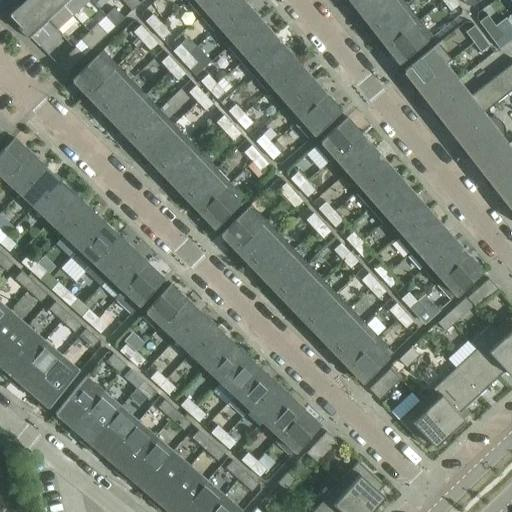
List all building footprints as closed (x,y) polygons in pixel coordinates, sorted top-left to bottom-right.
[(24,0),(9,15),(37,46),(55,29),(28,0),(24,0)] [(28,0),(55,29),(72,14),(59,0),(28,0)] [(59,0),(72,14),(86,0),(59,0)] [(121,0),(122,0),(131,11),(141,3),(138,0),(121,0)] [(200,16),(218,0),(188,0),(187,1),(200,16)] [(214,32),(246,3),(242,0),(218,0),(200,16),(214,32)] [(348,0),(354,7),(350,10),(356,18),(378,0),(348,0)] [(362,25),(366,22),(372,31),(406,4),(402,0),(378,0),(356,18),(362,25)] [(450,11),(459,5),(454,0),(444,0),(443,1),(450,11)] [(227,47),(259,19),(246,3),(214,32),(227,47)] [(379,39),(375,42),(381,50),(419,20),(406,4),(372,31),(379,39)] [(105,16),(115,26),(124,18),(114,7),(105,16)] [(153,14),(145,21),(153,31),(161,24),(153,14)] [(486,32),(495,26),(488,16),(479,22),(486,32)] [(241,62),(273,34),(259,19),(227,47),(241,62)] [(387,57),(391,54),(398,64),(432,37),(419,20),(381,50),(387,57)] [(89,32),(99,42),(107,34),(97,23),(89,32)] [(162,40),(169,33),(161,24),(153,31),(162,40)] [(141,25),(133,32),(142,41),(149,35),(141,25)] [(473,42),(481,36),(474,26),(465,33),(473,42)] [(495,26),(486,32),(494,42),(503,36),(495,26)] [(99,42),(89,32),(80,41),(90,51),(99,42)] [(273,34),(241,62),(254,78),(286,49),(273,34)] [(150,51),(157,44),(149,35),(142,41),(150,51)] [(481,36),(473,42),(480,52),(489,46),(481,36)] [(412,81),(409,84),(413,89),(445,64),(445,65),(452,60),(439,44),(442,41),(441,40),(403,70),(412,81)] [(180,44),(173,51),(181,60),(189,54),(180,44)] [(66,74),(84,56),(75,47),(57,65),(66,74)] [(286,49),(254,78),(268,93),(300,65),(286,49)] [(79,88),(76,92),(82,99),(117,65),(102,50),(71,80),(79,88)] [(189,70),(197,63),(189,54),(181,60),(189,70)] [(168,55),(161,62),(169,72),(177,65),(168,55)] [(505,135),(505,128),(502,123),(498,119),(491,117),(486,118),(483,113),(511,90),(511,62),(469,96),(457,80),(429,103),(437,113),(434,116),(442,126),(442,127),(446,125),(462,146),(459,148),(467,158),(467,159),(467,160),(471,157),(487,178),(484,180),(492,191),(493,192),(496,189),(504,199),(511,192),(511,150),(503,140),(505,135)] [(417,94),(417,95),(421,92),(429,103),(457,80),(445,65),(445,64),(413,89),(417,94)] [(89,106),(93,102),(100,110),(131,80),(117,65),(82,99),(89,106)] [(177,81),(185,74),(177,65),(169,72),(177,81)] [(300,65),(268,93),(281,108),(313,80),(300,65)] [(208,74),(200,81),(209,90),(216,84),(208,74)] [(108,118),(104,121),(111,128),(145,95),(131,80),(100,110),(108,118)] [(313,80),(281,108),(295,124),(327,95),(313,80)] [(217,100),(225,93),(216,84),(209,90),(217,100)] [(196,86),(188,93),(197,102),(204,95),(196,86)] [(117,135),(121,131),(128,139),(159,110),(145,95),(111,128),(117,135)] [(205,111),(212,104),(204,95),(197,102),(205,111)] [(309,140),(341,111),(327,95),(295,124),(309,140)] [(236,105),(228,112),(237,121),(244,114),(236,105)] [(136,147),(132,151),(139,158),(173,124),(159,110),(128,139),(136,147)] [(245,130),(252,123),(244,114),(237,121),(245,130)] [(223,116),(216,123),(224,132),(232,125),(223,116)] [(346,117),(314,146),(328,162),(361,133),(346,117)] [(145,164),(149,161),(157,169),(188,139),(173,124),(139,158),(145,164)] [(233,141),(240,134),(232,125),(224,132),(233,141)] [(342,177),(374,149),(361,133),(328,162),(342,177)] [(263,134),(256,141),(264,151),(272,144),(263,134)] [(0,184),(0,185),(5,180),(4,179),(29,153),(13,138),(0,152),(0,184)] [(164,176),(160,180),(167,187),(202,154),(188,139),(157,169),(164,176)] [(272,160),(280,153),(272,144),(264,151),(272,160)] [(251,146),(244,153),(252,162),(260,155),(251,146)] [(355,192),(388,164),(374,149),(342,177),(355,192)] [(29,153),(4,179),(5,180),(19,193),(44,166),(29,153)] [(174,194),(177,190),(185,198),(216,168),(202,154),(167,187),(174,194)] [(260,171),(268,164),(260,155),(252,162),(260,171)] [(369,208),(401,179),(388,164),(355,192),(369,208)] [(44,166),(19,193),(34,207),(59,180),(44,166)] [(192,206),(189,209),(195,216),(230,183),(216,168),(185,198),(192,206)] [(298,172),(290,179),(299,188),(306,181),(298,172)] [(382,223),(415,195),(401,179),(369,208),(382,223)] [(59,180),(34,207),(49,221),(74,194),(59,180)] [(307,197),(314,190),(306,181),(299,188),(307,197)] [(214,228),(245,199),(230,183),(195,216),(202,223),(206,220),(214,228)] [(286,183),(278,190),(286,199),(294,192),(286,183)] [(295,208),(302,201),(294,192),(286,199),(295,208)] [(74,194),(49,221),(64,235),(88,208),(74,194)] [(415,195),(382,223),(396,238),(428,210),(415,195)] [(325,202),(318,209),(326,218),(334,211),(325,202)] [(228,242),(224,246),(231,253),(265,220),(250,204),(220,234),(228,242)] [(88,208),(64,235),(78,249),(103,222),(88,208)] [(428,210),(396,238),(409,254),(442,225),(428,210)] [(335,227),(342,220),(334,211),(326,218),(335,227)] [(313,213),(306,220),(314,229),(322,222),(313,213)] [(237,260),(241,256),(249,264),(279,235),(265,220),(231,253),(237,260)] [(103,222),(78,249),(70,258),(85,272),(118,236),(103,222)] [(323,238),(330,231),(322,222),(314,229),(323,238)] [(442,225),(409,254),(423,269),(455,241),(442,225)] [(353,232),(345,239),(354,248),(361,241),(353,232)] [(256,272),(252,276),(259,283),(294,249),(279,235),(249,264),(256,272)] [(0,243),(9,252),(16,244),(6,236),(0,243)] [(118,236),(85,272),(100,286),(133,250),(118,236)] [(362,257),(370,250),(361,241),(354,248),(362,257)] [(455,241),(423,269),(436,284),(469,256),(455,241)] [(341,243),(333,250),(342,259),(349,252),(341,243)] [(265,289),(269,286),(277,294),(308,264),(294,249),(259,283),(265,289)] [(133,250),(100,286),(115,299),(119,295),(148,264),(133,250)] [(0,266),(6,272),(13,264),(0,252),(0,251),(0,266)] [(350,268),(358,261),(349,252),(342,259),(350,268)] [(28,255),(21,263),(30,271),(37,263),(28,255)] [(451,300),(483,272),(469,256),(436,284),(451,300)] [(381,262),(373,269),(381,278),(389,271),(381,262)] [(39,279),(46,271),(37,263),(30,271),(39,279)] [(119,295),(115,299),(131,314),(164,279),(148,264),(119,295)] [(284,301),(280,305),(287,312),(322,279),(308,264),(277,294),(284,301)] [(21,270),(14,279),(27,290),(34,282),(21,270)] [(390,287),(397,280),(389,271),(381,278),(390,287)] [(369,273),(361,280),(369,289),(377,282),(369,273)] [(498,290),(488,278),(466,298),(476,309),(498,290)] [(294,319),(297,315),(305,323),(336,293),(322,279),(287,312),(294,319)] [(40,302),(47,294),(34,282),(27,290),(40,302)] [(58,282),(51,290),(60,298),(67,290),(58,282)] [(378,298),(385,291),(377,282),(369,289),(378,298)] [(170,284),(140,316),(157,331),(161,326),(160,326),(185,299),(170,284)] [(70,306),(76,299),(67,290),(60,298),(70,306)] [(408,292),(401,299),(409,308),(417,301),(408,292)] [(312,331),(309,334),(315,341),(350,308),(336,293),(305,323),(312,331)] [(185,299),(160,326),(161,326),(175,340),(200,313),(185,299)] [(55,301),(48,309),(61,321),(68,313),(55,301)] [(418,317),(425,310),(417,301),(409,308),(418,317)] [(0,322),(10,311),(0,302),(0,322)] [(396,303),(389,310),(397,319),(405,312),(396,303)] [(464,314),(456,306),(447,314),(454,323),(464,314)] [(322,348),(326,345),(333,352),(364,323),(350,308),(315,341),(322,348)] [(88,309),(82,317),(91,325),(97,318),(88,309)] [(0,357),(27,326),(10,311),(0,322),(0,357)] [(405,329),(413,322),(405,312),(397,319),(405,329)] [(74,333),(81,325),(68,313),(61,321),(74,333)] [(200,313),(175,340),(190,354),(215,327),(200,313)] [(437,323),(445,331),(454,323),(447,314),(437,323)] [(511,315),(497,330),(496,330),(511,347),(511,315)] [(100,334),(107,326),(97,318),(91,325),(100,334)] [(341,360),(337,364),(344,371),(378,338),(364,323),(333,352),(341,360)] [(505,371),(511,377),(511,375),(511,347),(496,330),(497,330),(491,324),(470,343),(475,349),(476,349),(500,375),(505,371)] [(0,365),(5,371),(2,375),(9,382),(44,341),(27,326),(0,357),(0,365)] [(215,327),(190,354),(205,367),(230,341),(215,327)] [(85,328),(78,336),(89,346),(96,338),(85,328)] [(362,383),(393,353),(378,338),(344,371),(350,378),(354,374),(362,383)] [(17,388),(21,384),(30,392),(62,356),(44,341),(9,382),(17,388)] [(230,341),(205,367),(220,381),(245,355),(230,341)] [(126,343),(119,351),(129,359),(135,352),(126,343)] [(398,359),(406,367),(419,355),(411,347),(398,359)] [(456,368),(480,394),(500,375),(476,349),(475,349),(456,368)] [(138,368),(145,360),(135,352),(129,359),(138,368)] [(108,363),(119,373),(126,365),(115,355),(108,363)] [(245,355),(220,381),(235,395),(260,369),(245,355)] [(36,405),(44,412),(79,371),(62,356),(30,392),(40,400),(36,405)] [(130,368),(123,377),(136,388),(143,380),(130,368)] [(368,389),(379,400),(400,379),(389,368),(368,389)] [(464,419),(459,413),(480,394),(456,368),(419,401),(449,433),(464,419)] [(235,395),(228,403),(243,417),(249,409),(275,383),(260,369),(235,395)] [(156,371),(150,378),(159,386),(166,379),(156,371)] [(50,417),(58,424),(62,420),(72,428),(104,392),(86,376),(50,417)] [(168,395),(175,387),(166,379),(159,386),(168,395)] [(149,400),(156,392),(143,380),(136,388),(149,400)] [(275,383),(249,409),(264,423),(290,397),(275,383)] [(82,436),(78,441),(86,448),(121,407),(104,392),(72,428),(82,436)] [(290,397),(264,423),(278,437),(279,437),(304,411),(290,397)] [(187,398),(180,406),(189,414),(196,406),(187,398)] [(164,399),(157,407),(170,419),(177,411),(164,399)] [(429,441),(434,447),(449,433),(419,401),(398,420),(423,446),(429,441)] [(198,422),(205,415),(196,406),(189,414),(198,422)] [(93,454),(97,449),(107,458),(138,422),(121,407),(86,448),(93,454)] [(183,431),(190,423),(177,411),(170,419),(183,431)] [(291,457),(320,425),(304,411),(279,437),(278,437),(274,441),(291,457)] [(116,466),(113,471),(120,478),(156,437),(138,422),(107,458),(116,466)] [(217,425),(210,433),(220,441),(226,434),(217,425)] [(198,429),(191,438),(204,450),(211,441),(198,429)] [(305,453),(317,463),(337,442),(326,431),(305,453)] [(229,450),(236,442),(226,434),(220,441),(229,450)] [(128,484),(132,479),(141,488),(173,452),(156,437),(120,478),(128,484)] [(217,462),(224,453),(211,441),(204,450),(217,462)] [(151,496),(147,501),(155,507),(190,466),(173,452),(141,488),(151,496)] [(248,453),(241,460),(250,469),(257,461),(248,453)] [(232,460),(225,468),(238,480),(245,472),(232,460)] [(259,477),(266,469),(257,461),(250,469),(259,477)] [(379,491),(383,486),(384,486),(358,461),(338,482),(371,511),(385,497),(379,491)] [(160,511),(163,511),(166,509),(169,511),(180,511),(207,481),(190,466),(155,507),(160,511)] [(251,492),(258,484),(245,472),(238,480),(251,492)] [(277,483),(285,491),(295,480),(287,472),(277,483)] [(211,511),(225,496),(207,481),(180,511),(211,511)] [(370,511),(371,511),(338,482),(320,503),(330,511),(370,511)] [(241,511),(242,511),(225,496),(211,511),(241,511)] [(311,511),(330,511),(320,503),(311,511)]
